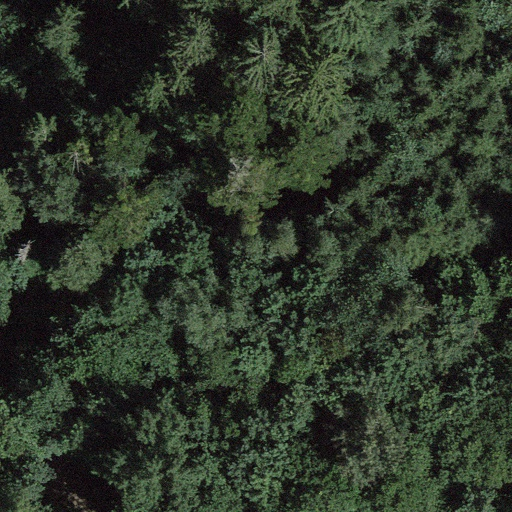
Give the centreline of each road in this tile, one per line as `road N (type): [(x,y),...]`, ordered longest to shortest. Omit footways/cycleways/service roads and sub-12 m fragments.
road 1 (track): [(318,0),(116,437),(0,454)]
road 2 (track): [(180,511),(0,301)]
